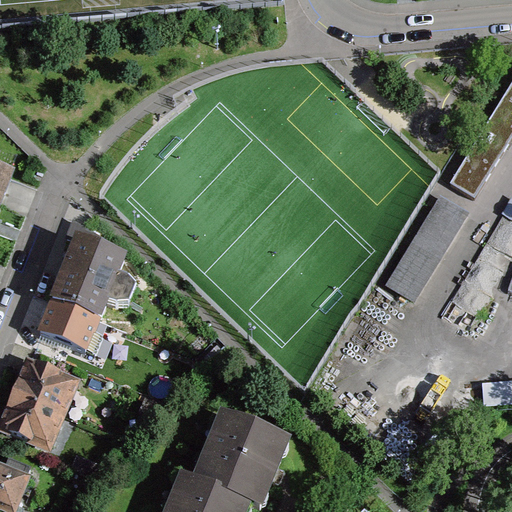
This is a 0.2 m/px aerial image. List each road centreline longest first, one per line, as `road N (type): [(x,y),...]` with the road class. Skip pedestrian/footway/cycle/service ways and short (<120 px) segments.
road 1 (residential): [(327,0),(343,17),(380,23),(511,13)]
road 2 (residential): [(0,340),(69,182)]
